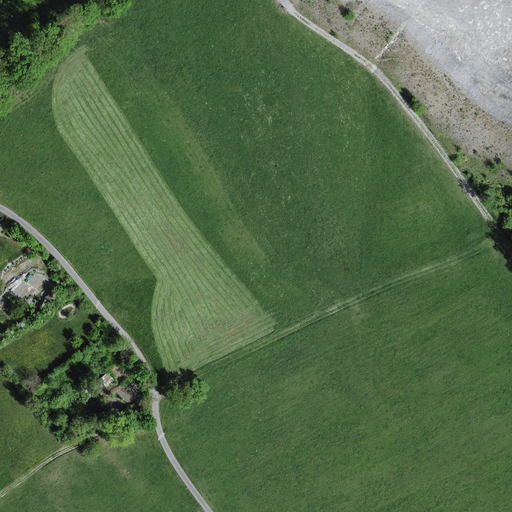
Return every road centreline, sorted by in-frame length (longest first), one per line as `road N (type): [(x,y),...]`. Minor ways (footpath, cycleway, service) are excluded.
road 1 (track): [(290,0),(378,75),(470,187),(499,243),(390,286),(155,400),(0,499)]
road 2 (track): [(155,400),(126,339),(57,256),(0,207)]
road 3 (track): [(155,400),(167,450),(208,511)]
